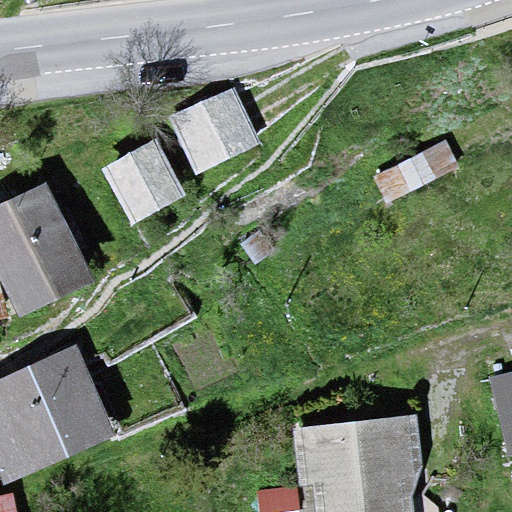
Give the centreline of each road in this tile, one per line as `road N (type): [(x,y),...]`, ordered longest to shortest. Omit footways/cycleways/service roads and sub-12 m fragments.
road 1 (track): [(0,489),(206,429),(464,321),(511,310)]
road 2 (tertiary): [(415,0),(0,61)]
